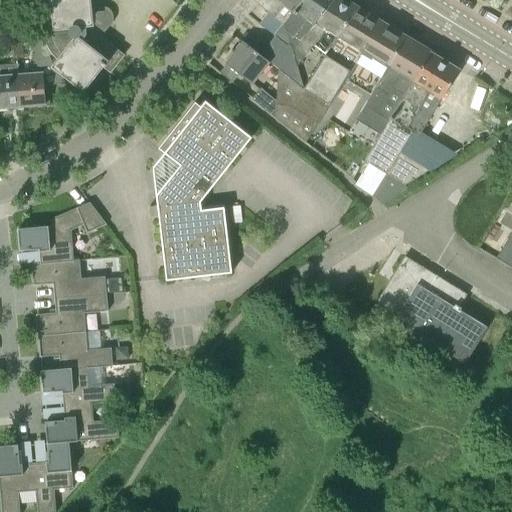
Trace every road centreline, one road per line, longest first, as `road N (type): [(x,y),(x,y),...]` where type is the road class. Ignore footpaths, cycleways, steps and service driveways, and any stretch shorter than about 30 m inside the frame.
road 1 (residential): [(211,0),(67,153),(0,189)]
road 2 (track): [(112,511),(212,344),(280,285)]
road 3 (residential): [(0,401),(18,400),(0,189)]
road 4 (unclassified): [(280,285),(414,195)]
road 5 (unclassified): [(511,290),(434,230),(414,195)]
